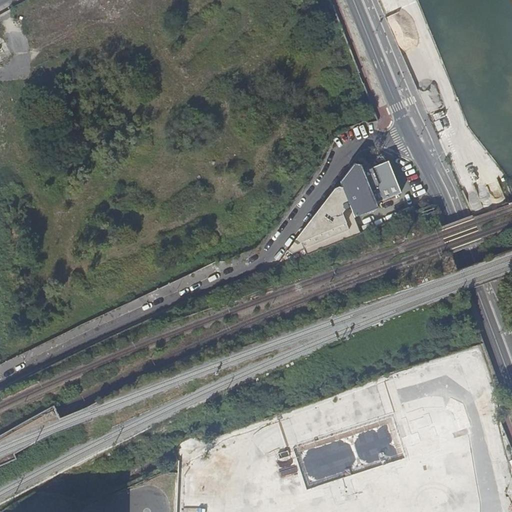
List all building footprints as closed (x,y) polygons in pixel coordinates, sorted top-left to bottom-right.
[(356,164),(343,180),(357,215),(378,207),(376,202),(401,192),(389,161),(364,171),(361,164),(356,164)] [(383,218),(385,223),(409,214),(407,208),(383,218)] [(281,259),(274,268),(346,239),(341,227),(337,228),(334,238),(307,249),(307,251),(305,250),(281,259)] [(334,238),(337,228),(307,240),(307,249),(334,238)] [(295,242),(281,259),(305,250),(301,247),(295,242)]
